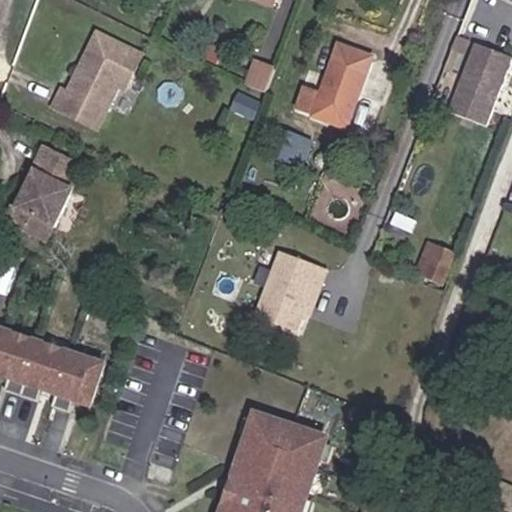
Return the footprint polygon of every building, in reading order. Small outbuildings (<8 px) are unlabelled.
[(128,90),(143,58),(96,35),(70,93),(64,91),(56,109),(100,130),(120,87),(128,90)] [(344,128),(370,57),(337,44),(318,93),(307,89),(300,107),(312,111),(310,115),(344,128)] [(509,58),(473,44),(447,112),(484,126),(509,58)] [(206,49),(201,58),(212,62),(216,52),(206,49)] [(270,67),(247,58),(239,79),(263,87),(270,67)] [(247,101),(233,95),(226,110),(241,116),(247,101)] [(290,163),(300,137),(275,128),(266,154),(290,163)] [(310,141),(300,137),(290,163),(301,167),(310,141)] [(36,185),(32,183),(17,218),(11,215),(3,232),(40,249),(49,230),(54,231),(72,193),(69,190),(76,172),(38,155),(30,172),(40,176),(36,185)] [(26,181),(32,183),(36,185),(40,176),(30,172),(26,181)] [(324,270),(277,252),(257,304),(298,320),(305,303),(313,284),(318,286),(324,270)] [(422,278),(429,259),(422,257),(415,275),(422,278)] [(448,267),(429,259),(422,278),(441,285),(448,267)] [(311,305),(318,286),(313,284),(305,303),(311,305)] [(0,324),(0,376),(90,407),(108,359),(0,324)] [(284,368),(289,355),(277,350),(272,363),(284,368)] [(302,511),(328,435),(250,408),(214,511),(302,511)] [(486,501),(511,511),(511,489),(493,482),(486,501)]
